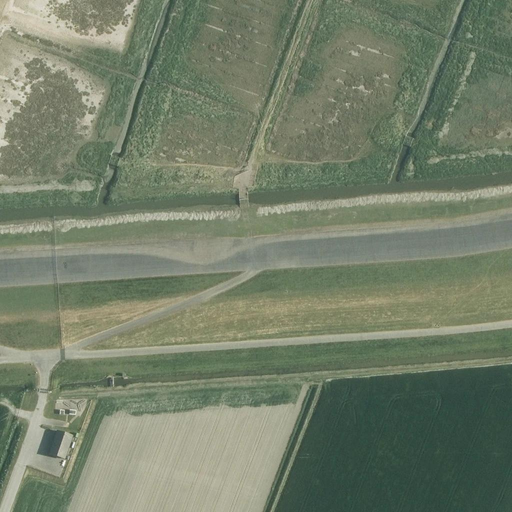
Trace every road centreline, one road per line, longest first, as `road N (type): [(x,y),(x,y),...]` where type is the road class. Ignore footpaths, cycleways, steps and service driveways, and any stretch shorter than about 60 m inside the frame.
road 1 (track): [(0,283),(511,244)]
road 2 (unclassified): [(2,511),(52,356)]
road 3 (track): [(138,321),(265,265)]
